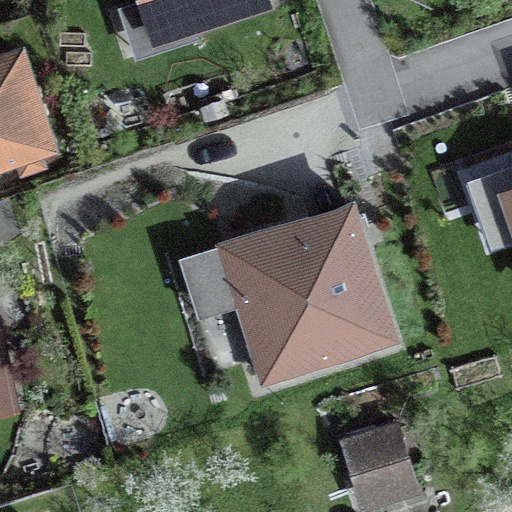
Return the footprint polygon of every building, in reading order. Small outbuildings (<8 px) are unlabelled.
[(125,0),(118,2),(135,56),(201,35),(197,24),(274,0),(125,0)] [(48,164),(43,150),(61,145),(24,35),(0,43),(0,164),(16,159),(20,173),(48,164)] [(511,157),(466,173),(490,245),(511,237),(511,157)] [(368,188),(214,236),(215,241),(178,252),(198,315),(234,304),(259,381),(399,336),(369,241),(384,237),(368,188)] [(0,412),(20,409),(3,323),(0,323),(0,412)] [(398,415),(338,434),(362,506),(422,487),(398,415)]
